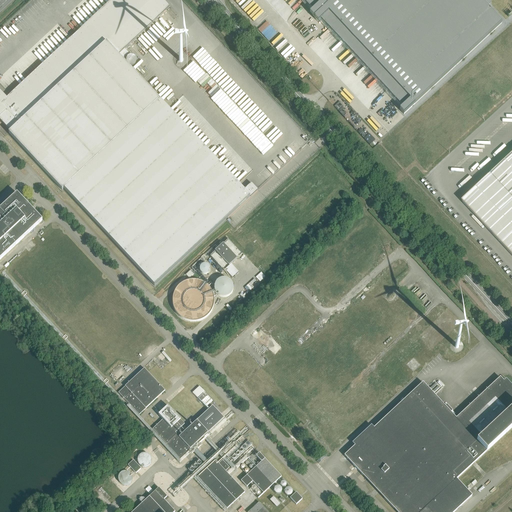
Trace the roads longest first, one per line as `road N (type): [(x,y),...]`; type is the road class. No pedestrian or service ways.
road 1 (tertiary): [(511,324),(234,24)]
road 2 (unknown): [(316,476),(423,375),(472,385),(502,360)]
road 3 (unknown): [(240,275),(234,295),(148,359)]
road 4 (unknown): [(446,190),(446,159),(511,99)]
